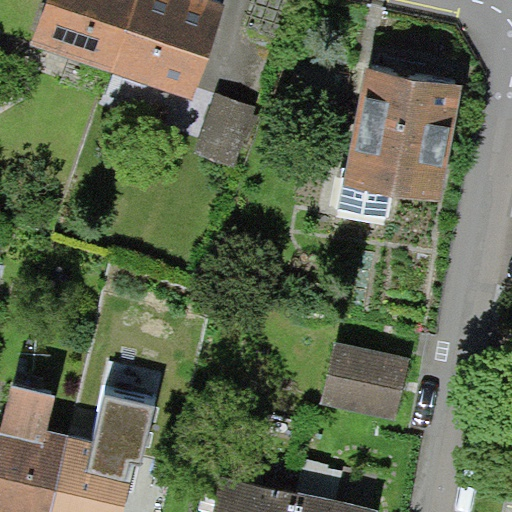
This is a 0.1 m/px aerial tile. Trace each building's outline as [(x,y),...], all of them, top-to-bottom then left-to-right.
[(44,0),(30,43),(111,71),(135,0),(44,0)] [(225,3),(214,0),(135,0),(111,71),(192,99),(225,3)] [(454,82),(358,62),(329,204),(384,215),(390,185),(431,194),(454,82)] [(255,106),(216,92),(193,153),(233,167),(255,106)] [(405,356),(333,340),(318,403),(390,420),(405,356)] [(56,397),(12,386),(0,438),(0,511),(51,511),(69,439),(48,434),(56,397)] [(93,444),(69,439),(51,511),(123,511),(135,462),(142,463),(155,408),(104,396),(93,444)] [(290,511),(296,491),(212,470),(201,511),(290,511)] [(368,511),(369,507),(296,491),(290,511),(368,511)]
